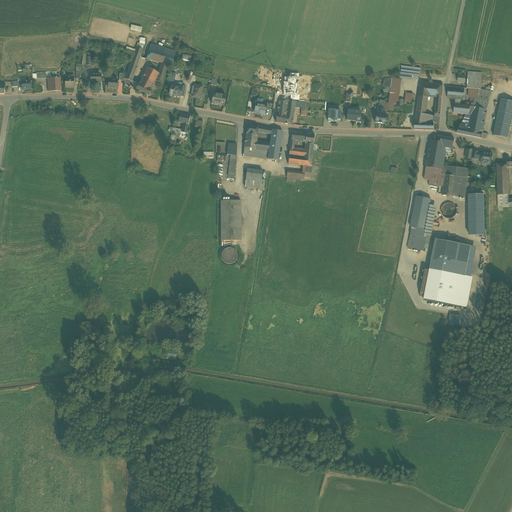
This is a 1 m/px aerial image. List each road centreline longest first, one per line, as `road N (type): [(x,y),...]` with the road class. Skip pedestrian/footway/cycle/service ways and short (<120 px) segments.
road 1 (unclassified): [(9,98),(120,98),(294,129),(448,134),(511,148)]
road 2 (track): [(145,314),(206,113)]
road 3 (track): [(272,126),(279,70),(192,49),(199,0)]
road 4 (track): [(442,134),(463,0)]
